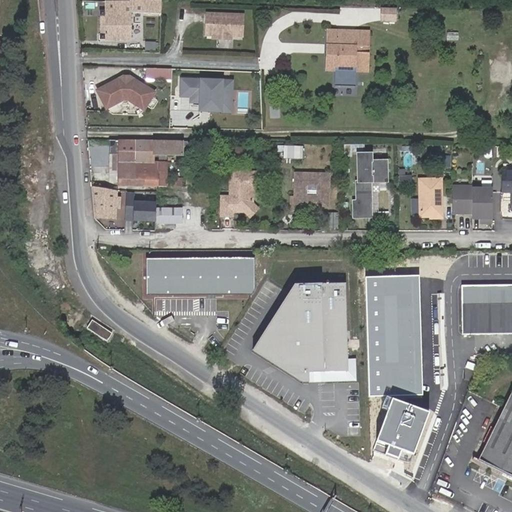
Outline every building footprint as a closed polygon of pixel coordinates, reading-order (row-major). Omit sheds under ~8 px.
[(131,40),(132,9),(161,10),(161,0),(104,0),(104,10),(99,10),(99,39),(131,40)] [(398,20),(398,6),(381,6),(381,20),(398,20)] [(243,15),(206,13),(206,30),(213,30),(213,35),(216,35),(216,39),(231,40),(231,36),(242,37),(243,15)] [(333,53),(328,52),(327,71),(338,71),(339,67),(354,68),(354,72),(368,72),(369,33),(329,31),(328,46),(333,46),(333,53)] [(171,79),(172,67),(146,67),(146,78),(171,79)] [(122,76),(95,91),(106,111),(122,102),(128,103),(144,112),(156,92),(131,76),(122,76)] [(200,108),(221,109),(222,96),(232,96),(233,81),(181,80),(181,97),(191,97),(191,102),(200,103),(200,108)] [(153,140),(110,140),(110,153),(120,153),(119,186),(156,186),(157,162),(153,163),(135,162),(135,152),(153,152),(153,140)] [(191,141),(153,140),(153,152),(153,153),(153,154),(166,154),(182,154),(182,153),(191,153),(191,141)] [(285,144),(284,157),(303,158),(304,145),(285,144)] [(243,150),(215,150),(215,157),(250,158),(250,147),(243,147),(243,150)] [(166,154),(153,154),(153,163),(157,162),(166,163),(166,154)] [(360,183),(360,203),(373,203),(373,183),(388,183),(388,165),(374,165),(374,157),(362,157),(362,183),(360,183)] [(157,162),(156,186),(157,186),(157,185),(166,185),(166,180),(166,163),(157,162)] [(240,173),(231,173),(231,198),(222,198),(222,217),(232,217),(232,210),(235,210),(238,212),(245,212),(253,204),(253,190),(258,190),(258,173),(248,173),(247,172),(241,172),(240,173)] [(503,194),(511,194),(511,172),(503,173),(503,194)] [(314,205),(315,206),(330,206),(330,173),(297,173),(297,197),(297,206),(305,206),(312,206),(312,204),(314,205)] [(430,215),(442,215),(442,179),(421,179),(420,200),(420,215),(430,215)] [(472,185),(452,185),(452,214),(472,215),(472,220),(480,220),(480,225),(492,225),(492,188),(472,188),(472,185)] [(117,191),(91,187),(94,219),(116,220),(116,214),(120,214),(121,198),(117,198),(117,191)] [(124,222),(154,223),(155,209),(155,203),(133,202),(133,193),(126,193),(124,222)] [(297,197),(293,197),(293,208),(305,208),(305,206),(297,206),(297,197)] [(360,203),(356,203),(356,218),(373,218),(373,203),(360,203)] [(253,204),(245,212),(250,218),(258,210),(253,204)] [(155,209),(154,223),(182,223),(182,209),(155,209)] [(254,259),(147,260),(147,294),(251,294),(254,290),(254,259)] [(419,277),(365,278),(369,397),(422,395),(419,277)] [(344,286),(287,287),(246,355),(297,386),(359,385),(358,357),(346,357),(344,286)] [(511,286),(461,286),(461,304),(511,303),(511,286)] [(511,303),(461,304),(461,334),(511,333),(511,303)] [(109,331),(93,322),(87,332),(103,342),(109,331)] [(511,393),(495,430),(492,428),(485,444),(487,445),(480,462),(511,477),(511,393)] [(428,413),(392,400),(377,442),(389,446),(386,454),(398,458),(401,450),(414,455),(428,413)]
